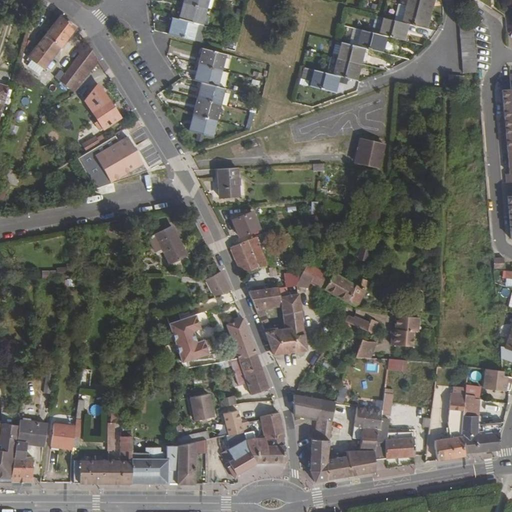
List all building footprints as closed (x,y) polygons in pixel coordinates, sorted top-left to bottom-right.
[(184,0),(184,3),(206,9),(208,0),(184,0)] [(407,0),(406,6),(430,12),(433,0),(407,0)] [(490,0),(476,0),(491,8),(490,0)] [(206,9),(184,3),(180,19),(198,24),(203,26),(206,9)] [(401,22),(406,6),(399,4),(394,20),(401,22)] [(408,24),(426,28),(430,12),(406,6),(401,22),(408,24)] [(31,60),(44,69),(75,27),(60,15),(27,57),(31,60)] [(386,35),(403,40),(408,24),(401,22),(394,20),(383,17),(379,34),(386,35)] [(169,34),(193,41),(198,24),(180,19),(173,18),(169,34)] [(364,48),(381,52),(386,35),(379,34),(361,29),(357,46),(364,48)] [(337,58),(360,64),(364,48),(357,46),(341,42),(337,58)] [(98,60),(87,44),(59,81),(73,92),(98,60)] [(198,64),(221,70),(225,54),(203,48),(198,64)] [(338,76),(355,80),(360,64),(337,58),(333,74),(338,76)] [(201,83),(216,87),(221,70),(198,64),(194,81),(201,83)] [(511,67),(509,68),(510,82),(501,82),(503,112),(500,112),(503,143),(506,142),(509,172),(505,172),(510,237),(511,237),(511,67)] [(310,86),(334,92),(338,76),(333,74),(314,70),(310,86)] [(197,99),(219,105),(224,89),(216,87),(201,83),(197,99)] [(120,117),(97,84),(84,100),(89,108),(97,120),(103,128),(120,117)] [(8,87),(0,85),(0,113),(3,103),(6,105),(11,90),(7,88),(8,87)] [(50,92),(60,99),(65,92),(55,85),(50,92)] [(192,115),(215,121),(219,105),(197,99),(192,115)] [(188,131),(210,137),(215,121),(192,115),(188,131)] [(103,128),(97,120),(94,123),(99,131),(103,128)] [(99,144),(95,137),(89,141),(93,148),(99,144)] [(111,183),(139,174),(135,167),(142,163),(127,137),(95,155),(111,183)] [(384,144),(360,139),(355,162),(379,167),(384,144)] [(18,155),(20,143),(12,142),(10,154),(18,155)] [(139,174),(147,171),(142,163),(135,167),(139,174)] [(18,173),(0,167),(0,182),(13,186),(18,173)] [(238,168),(217,169),(217,180),(239,181),(238,168)] [(239,181),(217,180),(218,198),(240,196),(239,181)] [(250,208),(232,216),(240,233),(258,225),(250,208)] [(171,227),(156,234),(169,263),(185,256),(171,227)] [(269,227),(230,244),(240,270),(265,259),(257,239),(272,234),(269,227)] [(366,261),(370,249),(361,246),(357,258),(366,261)] [(504,256),(495,256),(495,266),(504,266),(504,256)] [(298,276),(294,285),(296,285),(300,287),(306,277),(310,279),(316,268),(305,263),(298,276)] [(316,268),(310,279),(312,280),(313,278),(318,269),(316,268)] [(318,269),(313,278),(321,282),(325,273),(318,269)] [(232,291),(224,274),(222,271),(205,276),(215,296),(231,291),(232,291)] [(369,273),(363,272),(359,286),(332,271),(330,275),(325,273),(321,282),(319,286),(353,304),(361,288),(365,289),(366,284),(369,273)] [(286,278),(287,284),(292,284),(294,285),(298,276),(292,275),(291,277),(286,278)] [(312,280),(309,286),(319,286),(321,282),(313,278),(312,280)] [(248,288),(257,309),(264,308),(280,306),(279,296),(277,285),(248,288)] [(420,290),(415,290),(414,297),(409,297),(408,309),(417,310),(420,290)] [(280,306),(281,311),(300,308),(297,293),(279,296),(280,306)] [(393,301),(381,299),(379,309),(391,310),(393,301)] [(269,321),(264,308),(257,309),(263,325),(269,321)] [(265,330),(274,353),(305,349),(301,317),(300,310),(300,308),(281,311),(283,329),(274,331),(274,329),(265,330)] [(352,312),(348,310),(338,325),(347,328),(350,323),(363,328),(371,331),(375,322),(368,319),(369,318),(352,312)] [(208,353),(203,339),(196,342),(192,330),(200,327),(196,314),(169,322),(181,361),(208,353)] [(417,347),(419,317),(394,316),(393,346),(417,347)] [(256,353),(244,319),(225,325),(237,359),(256,353)] [(511,324),(504,346),(500,345),(501,357),(511,360),(511,324)] [(358,357),(373,359),(375,342),(360,339),(358,357)] [(256,353),(237,359),(246,385),(250,394),(268,387),(256,353)] [(388,358),(387,370),(406,372),(407,360),(388,358)] [(238,388),(246,385),(237,359),(229,362),(238,388)] [(502,368),(482,368),(481,387),(510,388),(511,381),(511,376),(503,372),(502,368)] [(50,372),(42,372),(41,392),(48,392),(50,372)] [(434,446),(436,461),(464,456),(464,453),(461,437),(462,412),(464,395),(464,387),(464,386),(452,386),(452,393),(450,393),(451,438),(435,440),(434,446)] [(478,388),(464,387),(464,395),(474,396),(473,399),(477,400),(478,388)] [(207,393),(188,397),(194,421),(213,416),(207,393)] [(329,400),(293,393),(295,414),(321,420),(330,422),(331,421),(332,414),(334,407),(336,400),(336,398),(330,397),(329,400)] [(389,395),(382,393),(380,406),(388,407),(389,395)] [(84,395),(77,395),(75,409),(82,410),(84,395)] [(221,407),(235,404),(232,395),(218,398),(221,407)] [(474,396),(464,395),(462,412),(461,432),(461,437),(464,453),(499,450),(498,436),(499,434),(501,431),(502,427),(503,424),(504,422),(475,425),(476,414),(473,414),(473,399),(474,396)] [(112,400),(112,413),(127,413),(127,400),(112,400)] [(480,401),(480,413),(503,414),(503,402),(480,401)] [(379,409),(372,408),(371,412),(372,412),(370,427),(361,427),(358,449),(346,450),(347,455),(351,475),(373,472),(374,458),(374,428),(378,428),(379,411),(379,409)] [(82,410),(75,409),(74,421),(72,442),(79,443),(82,410)] [(241,423),(237,411),(224,414),(224,416),(229,434),(243,432),(249,430),(247,422),(241,423)] [(387,412),(379,411),(378,428),(374,428),(374,458),(379,458),(425,454),(429,427),(422,427),(421,435),(400,436),(400,430),(391,430),(392,437),(383,438),(387,412)] [(278,413),(259,417),(260,419),(265,437),(266,441),(283,440),(285,439),(280,418),(279,415),(278,413)] [(74,421),(54,419),(51,441),(72,443),(72,442),(74,421)] [(46,423),(19,420),(18,425),(14,465),(33,466),(34,457),(25,455),(27,444),(44,444),(46,423)] [(330,422),(321,420),(318,440),(327,441),(330,422)] [(341,422),(331,421),(330,422),(327,441),(327,443),(338,444),(341,422)] [(18,425),(3,423),(0,443),(0,479),(1,480),(3,479),(13,480),(13,476),(14,465),(18,425)] [(144,454),(130,454),(130,483),(177,483),(177,445),(177,437),(176,427),(165,428),(166,457),(158,458),(158,447),(145,447),(144,454)] [(130,483),(130,454),(131,430),(126,430),(121,431),(120,436),(119,436),(119,459),(111,459),(107,459),(73,459),(72,482),(130,483)] [(249,430),(243,432),(244,439),(246,444),(246,447),(247,450),(248,453),(250,456),(252,458),(254,461),(256,463),(285,462),(283,440),(266,441),(265,437),(254,439),(251,439),(250,437),(249,430)] [(199,432),(177,437),(177,445),(201,440),(199,432)] [(246,444),(244,439),(243,432),(236,433),(229,434),(226,435),(231,447),(224,452),(226,467),(234,478),(238,477),(238,475),(256,463),(254,461),(252,458),(250,456),(248,453),(247,450),(246,447),(246,444)] [(201,440),(177,445),(177,483),(194,484),(197,454),(208,452),(206,439),(201,440)] [(318,440),(310,439),(311,469),(315,482),(324,480),(324,474),(325,469),(326,459),(326,452),(327,443),(327,441),(318,440)] [(347,455),(326,459),(325,469),(324,474),(324,480),(351,475),(347,455)] [(33,466),(14,465),(13,476),(32,477),(33,466)]
